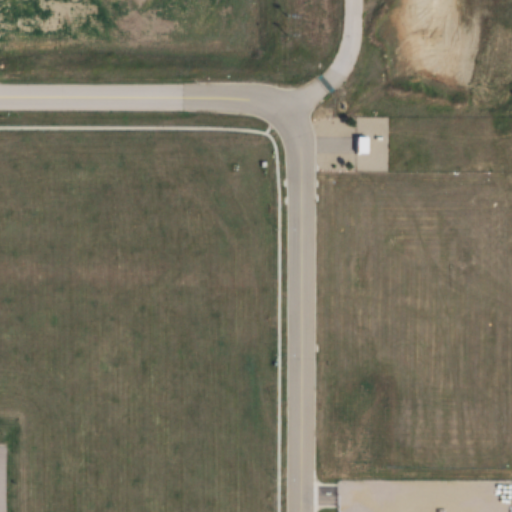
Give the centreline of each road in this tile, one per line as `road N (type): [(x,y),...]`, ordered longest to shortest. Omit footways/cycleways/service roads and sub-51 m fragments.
road 1 (residential): [(299,511),(301,158),(285,112)]
road 2 (residential): [(0,90),(218,89),(253,94),(285,112)]
